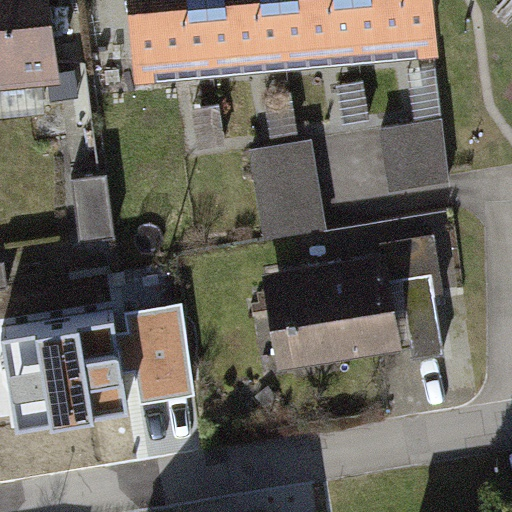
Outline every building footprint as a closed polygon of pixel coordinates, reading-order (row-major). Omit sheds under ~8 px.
[(0,0),(0,76),(59,70),(50,0),(0,0)] [(122,0),(128,60),(201,54),(196,0),(122,0)] [(272,0),(196,0),(201,54),(276,47),(272,0)] [(346,0),(272,0),(276,47),(350,41),(346,0)] [(425,0),(346,0),(350,41),(428,34),(425,0)] [(441,117),(381,126),(391,187),(450,177),(441,117)] [(328,237),(316,151),(252,161),(265,246),(328,237)] [(387,238),(389,252),(401,337),(413,336),(416,359),(455,354),(438,231),(387,238)] [(389,252),(270,269),(283,363),(402,347),(401,337),(389,252)] [(130,402),(115,310),(7,327),(22,419),(130,402)] [(185,318),(131,327),(141,392),(195,383),(185,318)]
